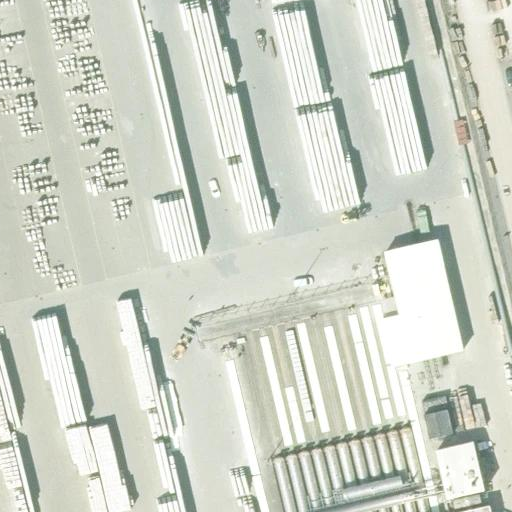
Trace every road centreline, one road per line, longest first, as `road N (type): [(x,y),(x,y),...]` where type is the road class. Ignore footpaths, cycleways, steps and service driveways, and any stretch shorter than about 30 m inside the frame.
road 1 (unknown): [(136,511),(16,0)]
road 2 (unknown): [(79,511),(0,191)]
road 3 (unknown): [(171,292),(100,0)]
road 4 (unknown): [(511,444),(439,159)]
road 5 (unknown): [(165,0),(228,279)]
road 6 (unknown): [(255,0),(307,261)]
road 7 (unknown): [(378,220),(326,0)]
road 8 (unknown): [(207,511),(180,386),(171,292)]
road 9 (unknown): [(439,159),(394,0)]
road 10 (unknown): [(511,142),(473,0)]
